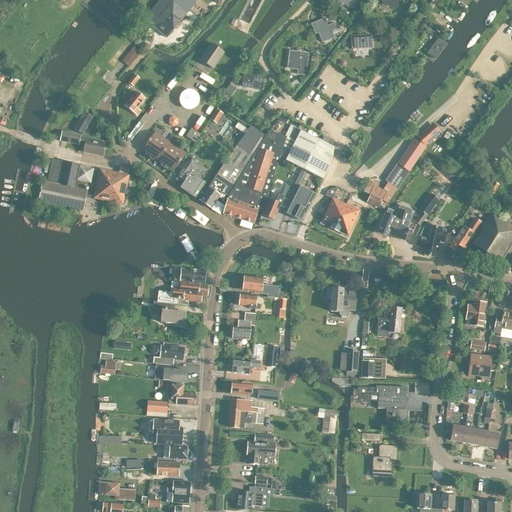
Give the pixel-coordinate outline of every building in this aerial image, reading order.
[(167,37),(196,3),(192,0),(160,0),(145,18),(167,37)] [(337,0),(337,4),(347,5),(346,7),(354,8),(355,0),(337,0)] [(334,37),(333,34),(339,31),(338,28),(337,29),(334,22),(327,25),(324,18),(311,24),(315,33),(318,32),(322,39),(320,39),(322,43),(334,37)] [(360,19),(355,24),(362,29),(366,24),(360,19)] [(352,48),(371,47),(370,35),(351,36),(352,48)] [(435,59),(447,43),(439,37),(426,52),(435,59)] [(210,43),(199,60),(213,69),(224,52),(210,43)] [(129,66),(140,52),(135,47),(123,61),(129,66)] [(287,69),(297,70),(297,74),(306,75),(307,68),(306,68),(308,54),(289,52),(287,69)] [(139,78),(134,75),(128,82),(133,86),(139,78)] [(262,90),(264,79),(244,75),(242,86),(248,87),(248,83),(255,85),(254,89),(262,90)] [(229,84),(224,90),(228,94),(233,88),(229,84)] [(138,108),(145,99),(135,91),(124,105),(137,115),(140,111),(138,108)] [(216,123),(223,114),(216,110),(210,119),(216,123)] [(82,134),(92,117),(84,112),(74,129),(82,134)] [(239,119),(237,123),(247,129),(249,126),(239,119)] [(432,123),(417,136),(426,146),(441,132),(432,123)] [(250,125),(199,201),(211,208),(221,192),(228,196),(264,135),(250,125)] [(191,128),(186,136),(195,142),(200,134),(191,128)] [(296,128),(294,132),(290,139),(295,142),(291,150),(286,147),(281,158),(302,169),(293,188),(295,190),(285,210),(284,212),(302,220),(331,163),(330,163),(332,159),(333,147),(296,128)] [(268,131),(265,135),(265,136),(264,135),(228,196),(223,213),(253,223),(258,208),(262,210),(286,136),(268,131)] [(62,132),(60,141),(79,145),(79,143),(85,144),(83,150),(92,152),(92,153),(102,155),(105,143),(94,140),(95,139),(81,136),(62,132)] [(143,151),(158,162),(171,143),(156,132),(143,151)] [(415,139),(387,181),(398,189),(426,147),(415,139)] [(173,172),(186,153),(171,143),(158,162),(173,172)] [(490,160),(485,168),(492,172),(496,164),(497,163),(498,162),(491,158),(491,159),(490,160)] [(47,182),(61,185),(74,187),(78,165),(51,159),(47,182)] [(181,188),(196,198),(206,183),(198,177),(203,170),(188,160),(178,175),(186,181),(181,188)] [(126,189),(129,175),(127,175),(128,169),(120,168),(119,174),(100,169),(93,198),(123,205),(125,194),(127,194),(127,191),(126,189)] [(364,192),(370,195),(367,202),(379,208),(382,201),(388,203),(397,190),(388,182),(383,190),(377,187),(378,184),(369,180),(364,192)] [(83,209),(87,191),(58,185),(42,182),(38,200),(54,204),(54,203),(83,209)] [(84,190),(85,184),(76,182),(74,188),(84,190)] [(494,194),(499,185),(493,182),(488,190),(494,194)] [(269,199),(262,215),(274,220),(280,208),(285,210),(295,190),(293,188),(286,185),(282,195),(280,194),(276,202),(269,199)] [(327,190),(325,195),(332,198),(332,197),(337,187),(336,187),(327,190)] [(431,193),(419,209),(427,216),(439,200),(431,193)] [(332,198),(319,224),(334,230),(346,204),(332,197),(332,198)] [(346,237),(359,210),(346,204),(334,230),(346,237)] [(385,214),(378,232),(387,236),(388,233),(404,239),(408,229),(406,228),(411,215),(410,214),(411,211),(410,209),(401,205),(398,206),(396,212),(388,210),(386,214),(385,214)] [(502,219),(492,213),(472,244),(500,261),(511,241),(511,224),(510,224),(511,220),(511,208),(509,207),(502,219)] [(465,249),(481,224),(474,219),(467,230),(463,227),(450,247),(455,250),(458,245),(465,249)] [(418,236),(416,246),(424,248),(423,254),(424,254),(424,256),(428,256),(428,255),(435,257),(439,242),(443,243),(446,233),(441,232),(442,228),(425,224),(419,236),(418,236)] [(204,284),(205,271),(180,269),(180,271),(178,273),(178,278),(179,280),(179,282),(204,284)] [(279,287),(261,285),(262,279),(244,277),(242,290),(255,292),(255,293),(260,294),(267,294),(267,297),(278,298),(279,287)] [(159,291),(157,303),(175,305),(188,306),(188,305),(188,301),(201,303),(202,296),(208,296),(209,285),(172,282),(170,292),(159,291)] [(349,316),(349,310),(354,310),(356,293),(342,292),(343,290),(340,290),(339,287),(336,287),(334,289),(332,289),(332,290),(328,290),(326,292),(326,298),(327,300),(331,300),(330,311),(339,312),(339,315),(341,317),(346,318),(349,316)] [(484,293),(474,291),(473,299),(483,300),(484,293)] [(238,296),(238,300),(239,301),(239,305),(249,306),(248,308),(260,309),(260,304),(257,303),(258,296),(240,294),(240,295),(238,296)] [(279,299),(278,309),(285,310),(286,300),(279,299)] [(468,305),(466,320),(471,320),(470,325),(484,327),(487,303),(473,301),(473,306),(468,305)] [(153,302),(153,309),(159,310),(161,310),(160,322),(182,324),(183,312),(174,311),(175,305),(172,304),(157,303),(153,302)] [(397,333),(400,310),(390,308),(390,312),(379,311),(376,336),(385,337),(386,332),(397,333)] [(276,309),(275,317),(284,318),(285,310),(278,309),(276,309)] [(496,316),(493,333),(511,335),(511,312),(503,311),(502,317),(496,316)] [(248,340),(250,325),(254,326),(255,314),(244,313),(244,321),(238,320),(237,327),(233,327),(232,338),(248,340)] [(491,336),(490,343),(499,344),(500,337),(491,336)] [(130,349),(131,342),(115,341),(114,348),(130,349)] [(470,349),(484,351),(485,344),(472,341),(470,349)] [(160,345),(159,358),(153,357),(153,364),(155,364),(155,363),(167,364),(173,364),(173,359),(183,360),(184,347),(160,345)] [(279,357),(276,357),(276,356),(269,355),(268,366),(275,367),(274,367),(278,368),(279,359),(284,359),(284,348),(280,348),(279,357)] [(357,371),(358,351),(347,350),(345,370),(357,371)] [(258,368),(259,361),(260,362),(261,353),(251,352),(250,360),(249,360),(248,364),(232,362),(230,372),(248,375),(249,367),(258,368)] [(495,365),(496,358),(471,355),(470,361),(468,362),(467,367),(469,368),(468,375),(488,377),(490,364),(495,365)] [(300,367),(307,372),(308,372),(313,364),(306,359),(300,367)] [(100,372),(114,374),(115,362),(105,361),(105,365),(101,365),(100,372)] [(362,361),(361,377),(373,378),(374,361),(362,361)] [(155,366),(154,379),(169,381),(186,383),(187,370),(170,369),(171,367),(155,366)] [(297,376),(291,373),(288,381),(294,384),(297,376)] [(332,378),(332,382),(340,387),(347,387),(348,379),(332,378)] [(415,392),(430,392),(430,381),(416,381),(415,392)] [(252,385),(246,385),(231,383),(230,393),(251,395),(252,385)] [(170,384),(169,398),(175,399),(174,403),(193,405),(194,394),(181,393),(182,385),(170,384)] [(351,396),(348,396),(348,401),(356,401),(356,400),(376,400),(376,407),(392,408),(391,422),(407,423),(408,409),(405,409),(406,394),(407,387),(376,385),(375,387),(356,387),(356,389),(351,389),(351,396)] [(467,397),(468,390),(456,388),(455,396),(467,397)] [(256,399),(278,401),(278,397),(279,392),(258,390),(257,394),(256,399)] [(231,400),(230,410),(245,412),(263,415),(264,409),(250,407),(251,401),(231,399),(231,400)] [(167,412),(167,403),(148,401),(147,411),(167,412)] [(243,428),(244,423),(263,424),(263,415),(245,412),(230,410),(228,427),(243,428)] [(319,410),(318,417),(323,417),(322,424),(335,426),(336,417),(336,412),(325,411),(319,410)] [(149,422),(149,430),(151,431),(153,431),(153,433),(157,433),(156,443),(182,444),(183,433),(181,431),(179,431),(179,420),(153,419),(153,421),(151,421),(149,422)] [(465,420),(464,427),(461,442),(473,444),(476,429),(469,428),(471,421),(465,420)] [(335,426),(322,424),(321,432),(328,433),(334,434),(335,426)] [(450,440),(461,442),(464,427),(452,425),(450,440)] [(473,444),(484,447),(487,432),(476,429),(473,444)] [(487,432),(484,447),(496,449),(499,434),(487,432)] [(379,442),(380,435),(362,434),(361,441),(379,442)] [(274,436),(256,435),(256,443),(247,442),(246,455),(248,455),(248,464),(259,465),(259,457),(274,457),(275,444),(273,444),(274,436)] [(189,453),(189,450),(187,449),(187,447),(169,446),(169,453),(165,453),(164,458),(157,458),(157,462),(175,463),(175,459),(186,459),(187,454),(189,453)] [(395,464),(396,447),(379,446),(378,458),(374,457),(373,476),(390,477),(391,464),(395,464)] [(178,476),(179,463),(157,462),(156,475),(178,476)] [(266,484),(267,477),(255,476),(254,484),(266,484)] [(190,482),(173,481),(173,488),(167,487),(166,492),(172,492),(189,493),(189,492),(190,482)] [(114,499),(134,501),(135,490),(119,489),(119,483),(100,482),(99,494),(115,495),(114,499)] [(265,495),(266,488),(248,487),(248,492),(238,491),(237,509),(250,510),(250,506),(260,507),(261,494),(265,495)] [(172,492),(172,502),(189,503),(189,493),(172,492)] [(418,493),(418,508),(420,508),(419,511),(434,511),(435,508),(430,508),(431,495),(425,494),(418,493)] [(434,511),(441,511),(442,510),(453,511),(454,496),(447,495),(447,496),(441,495),(441,509),(435,508),(434,511)] [(476,511),(477,501),(471,501),(464,500),(463,511),(476,511)] [(103,511),(111,511),(110,511),(122,511),(123,504),(111,503),(103,502),(103,511)] [(499,511),(500,502),(494,502),(494,503),(488,502),(487,511),(499,511)]
